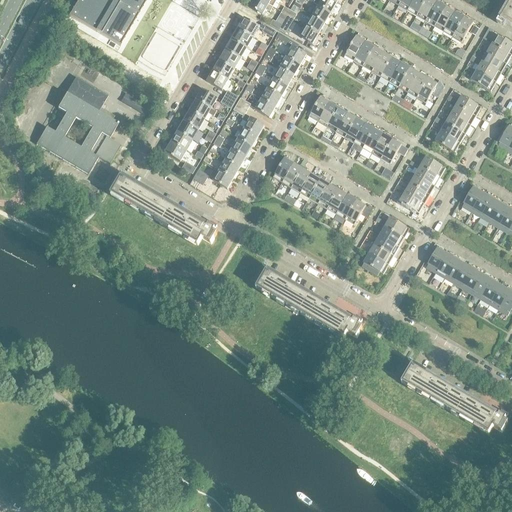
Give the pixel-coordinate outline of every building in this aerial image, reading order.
[(77,0),(67,18),(118,52),(147,0),(77,0)] [(272,7),(259,0),(255,0),(250,8),(262,16),(266,10),(270,12),(272,7)] [(315,0),(313,4),(318,7),(330,14),(336,4),(330,0),(315,0)] [(401,0),(398,6),(407,12),(413,0),(401,0)] [(413,0),(407,12),(416,17),(426,0),(413,0)] [(426,0),(416,17),(425,22),(437,3),(431,0),(426,0)] [(511,0),(500,21),(511,27),(511,0)] [(442,6),(437,3),(425,22),(434,28),(447,6),(444,4),(442,6)] [(434,28),(443,33),(455,13),(450,10),(451,8),(447,6),(434,28)] [(284,7),(281,13),(287,16),(291,11),(284,7)] [(324,24),(330,14),(318,7),(312,17),(324,24)] [(297,15),(291,11),(287,16),(294,20),(297,15)] [(279,31),(287,16),(281,13),(276,22),(273,20),(270,25),(279,31)] [(460,17),(455,13),(443,33),(452,38),(465,17),(462,15),(460,17)] [(294,20),(287,16),(279,31),(288,36),(291,31),(288,29),(294,20)] [(312,17),(306,27),(318,35),(324,24),(312,17)] [(465,17),(452,38),(461,44),(473,24),(472,24),(467,21),(469,19),(465,17)] [(244,18),(237,29),(253,39),(260,28),(244,18)] [(276,32),(266,26),(262,32),(272,38),(276,32)] [(312,45),(318,35),(306,27),(300,38),(312,45)] [(237,29),(231,40),(247,49),(253,39),(237,29)] [(285,46),(289,40),(279,34),(275,40),(285,46)] [(344,57),(354,62),(365,43),(360,40),(361,37),(357,35),(356,37),(344,57)] [(492,40),(490,44),(511,57),(511,55),(511,44),(497,36),(494,41),(492,40)] [(241,59),(247,49),(231,40),(225,50),(241,59)] [(371,46),(365,43),(354,62),(363,68),(375,46),(372,44),(371,46)] [(487,54),(506,65),(511,57),(490,44),(488,47),(490,48),(487,54)] [(54,51),(59,54),(62,49),(57,46),(54,51)] [(379,48),(375,46),(363,68),(372,73),(383,53),(378,50),(379,48)] [(292,47),(286,58),(300,66),(306,55),(292,47)] [(268,53),(264,59),(270,62),(274,56),(276,52),(270,48),(268,53)] [(225,50),(219,61),(234,70),(241,59),(225,50)] [(389,57),(383,53),(372,73),(380,78),(393,57),(390,54),(389,57)] [(472,57),(501,74),(506,65),(487,54),(483,59),(481,58),(480,61),(473,57),(472,57)] [(380,78),(389,83),(401,64),(396,61),(397,59),(393,57),(380,78)] [(476,72),(496,83),(501,74),(472,57),(470,61),(477,65),(479,66),(476,72)] [(286,58),(280,68),(294,77),(300,66),(286,58)] [(219,61),(213,72),(228,81),(234,70),(219,61)] [(407,67),(401,64),(389,83),(398,89),(411,67),(408,65),(407,67)] [(415,69),(411,67),(398,89),(407,94),(419,74),(414,71),(415,69)] [(280,68),(273,79),(288,87),(294,77),(280,68)] [(228,81),(213,72),(206,82),(222,91),(228,81)] [(490,92),(496,83),(476,72),(473,77),(471,76),(469,79),(471,81),(490,92)] [(407,94),(416,99),(429,78),(426,76),(425,78),(419,74),(407,94)] [(433,80),(429,78),(416,99),(426,105),(437,85),(436,85),(432,82),(433,80)] [(281,97),(288,87),(273,79),(267,89),(281,97)] [(267,89),(261,99),(275,108),(281,97),(267,89)] [(202,90),(196,100),(211,109),(217,99),(202,90)] [(224,97),(234,103),(238,97),(228,91),(224,97)] [(318,123),(329,104),(324,100),(325,98),(322,96),(321,98),(320,98),(309,118),(318,123)] [(458,102),(456,101),(449,97),(447,100),(454,104),(476,117),(481,108),(461,96),(461,97),(458,102)] [(234,103),(224,97),(221,103),(231,109),(234,103)] [(237,105),(247,111),(251,105),(240,99),(237,105)] [(255,110),(269,119),(275,108),(261,99),(255,110)] [(196,100),(189,111),(205,120),(208,114),(212,117),(215,112),(211,109),(196,100)] [(329,104),(318,123),(327,128),(340,107),(336,105),(335,107),(329,104)] [(454,109),(451,115),(471,126),(476,117),(454,104),(452,108),(454,109)] [(247,123),(244,128),(258,137),(264,126),(250,118),(245,115),(247,111),(237,105),(233,111),(243,117),(241,119),(247,123)] [(343,109),(340,107),(327,128),(336,134),(347,114),(342,111),(343,109)] [(189,111),(183,121),(199,130),(205,120),(189,111)] [(336,134),(345,139),(357,117),(354,115),(353,117),(347,114),(336,134)] [(465,135),(471,126),(451,115),(448,120),(446,119),(444,123),(465,135)] [(361,119),(357,117),(345,139),(354,144),(365,125),(360,122),(361,119)] [(183,121),(177,132),(193,141),(199,130),(183,121)] [(444,127),(440,133),(460,144),(465,135),(444,123),(442,126),(444,127)] [(241,133),(238,139),(252,147),(258,137),(244,128),(238,125),(236,130),(241,133)] [(371,128),(365,125),(354,144),(363,150),(375,128),(372,126),(371,128)] [(498,147),(507,153),(511,144),(511,126),(510,128),(509,128),(500,143),(497,141),(492,150),(495,151),(498,147)] [(379,130),(375,128),(363,150),(372,155),(383,135),(378,132),(379,130)] [(177,132),(171,142),(186,151),(193,141),(177,132)] [(455,153),(460,144),(440,133),(437,138),(435,137),(433,140),(435,142),(455,153)] [(389,139),(383,135),(372,155),(380,160),(393,138),(390,136),(389,139)] [(397,141),(393,138),(380,160),(390,165),(401,146),(401,145),(401,146),(396,143),(397,141)] [(238,139),(232,149),(246,158),(252,147),(238,139)] [(171,142),(164,153),(180,163),(186,151),(171,142)] [(232,149),(226,160),(240,168),(246,158),(232,149)] [(273,179),(282,184),(294,164),(288,161),(289,159),(286,157),(285,159),(284,159),(273,179)] [(420,162),(418,166),(440,178),(445,169),(426,157),(425,158),(422,163),(420,162)] [(226,160),(219,170),(234,179),(240,168),(226,160)] [(195,188),(200,179),(205,182),(209,176),(202,172),(207,164),(203,161),(190,185),(195,188)] [(182,169),(192,175),(196,169),(186,163),(182,169)] [(299,168),(294,164),(282,184),(291,189),(304,168),(300,166),(299,168)] [(418,170),(415,176),(435,187),(440,178),(418,166),(416,169),(418,170)] [(307,170),(304,168),(291,189),(300,195),(311,175),(306,172),(307,170)] [(227,190),(234,179),(219,170),(213,182),(227,190)] [(317,178),(311,175),(300,195),(309,200),(322,178),(318,176),(317,178)] [(429,196),(435,187),(415,176),(412,181),(410,180),(408,183),(429,196)] [(113,184),(114,185),(116,186),(111,195),(198,246),(202,239),(211,245),(214,239),(217,234),(214,232),(217,226),(211,222),(207,229),(121,178),(117,184),(114,182),(113,184)] [(325,180),(322,178),(309,200),(318,205),(329,186),(324,182),(325,180)] [(408,188),(405,194),(424,205),(429,196),(408,183),(406,187),(408,188)] [(318,205),(327,210),(339,189),(336,187),(335,189),(329,186),(318,205)] [(462,208),(471,213),(483,194),(477,191),(478,189),(475,187),(474,189),(473,188),(462,208)] [(343,191),(339,189),(327,210),(336,216),(347,196),(342,193),(343,191)] [(419,214),(424,205),(405,194),(401,199),(399,198),(397,201),(399,202),(399,203),(419,214)] [(471,213),(480,219),(493,197),(489,195),(488,197),(483,194),(471,213)] [(353,199),(347,196),(336,216),(345,221),(357,199),(354,197),(353,199)] [(480,219),(489,224),(501,204),(495,201),(496,199),(493,197),(480,219)] [(357,199),(345,221),(354,226),(366,207),(365,206),(360,204),(361,202),(357,199)] [(489,224),(498,229),(511,207),(507,206),(506,208),(501,204),(489,224)] [(511,208),(511,207),(498,229),(507,234),(511,225),(511,208)] [(385,223),(382,226),(404,239),(409,230),(390,218),(389,219),(390,219),(387,224),(385,223)] [(399,248),(404,239),(382,226),(380,230),(382,231),(379,237),(399,248)] [(394,257),(399,248),(379,237),(376,242),(374,241),(372,244),(394,257)] [(372,249),(369,255),(388,266),(394,257),(372,244),(370,248),(372,249)] [(426,269),(435,274),(447,255),(442,251),(443,249),(439,247),(438,249),(426,269)] [(383,275),(388,266),(369,255),(365,260),(363,259),(361,262),(363,263),(363,264),(365,265),(363,268),(377,277),(379,273),(383,275)] [(452,258),(447,255),(435,274),(444,280),(457,258),(454,256),(452,258)] [(453,285),(465,265),(459,262),(461,260),(457,258),(444,280),(453,285)] [(470,269),(465,265),(453,285),(462,290),(475,268),(472,266),(470,269)] [(475,268),(462,290),(471,295),(483,276),(477,273),(479,271),(475,268)] [(347,333),(356,339),(360,334),(359,333),(362,329),(359,327),(362,320),(356,317),(352,323),(266,272),(256,289),(343,340),(347,333)] [(488,279),(483,276),(471,295),(480,301),(493,279),(490,277),(488,279)] [(493,279),(480,301),(489,306),(501,286),(495,283),(497,281),(493,279)] [(506,290),(501,286),(489,306),(498,311),(511,290),(508,288),(506,290)] [(511,290),(498,311),(507,317),(511,308),(511,290)] [(411,366),(408,372),(401,383),(488,435),(492,428),(502,433),(505,428),(508,423),(504,421),(508,415),(501,411),(498,417),(411,366)]
